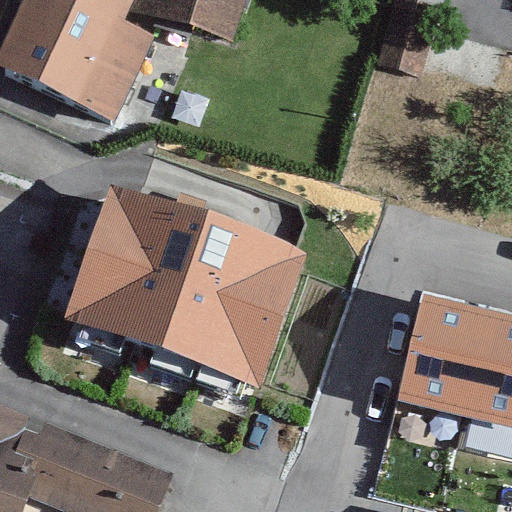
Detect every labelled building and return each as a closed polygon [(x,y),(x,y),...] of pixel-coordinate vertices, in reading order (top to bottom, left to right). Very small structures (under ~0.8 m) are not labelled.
[(121,0),(13,0),(0,30),(0,71),(111,119),(146,40),(110,24),(121,1),(121,0)] [(239,0),(121,0),(121,1),(229,34),(239,0)] [(439,8),(408,0),(402,0),(386,64),(422,73),(439,8)] [(309,267),(113,194),(62,330),(258,403),(309,267)] [(511,325),(423,305),(399,411),(511,436),(511,325)] [(0,511),(4,511),(30,425),(0,416),(0,511)] [(165,511),(180,473),(30,425),(4,511),(165,511)]
